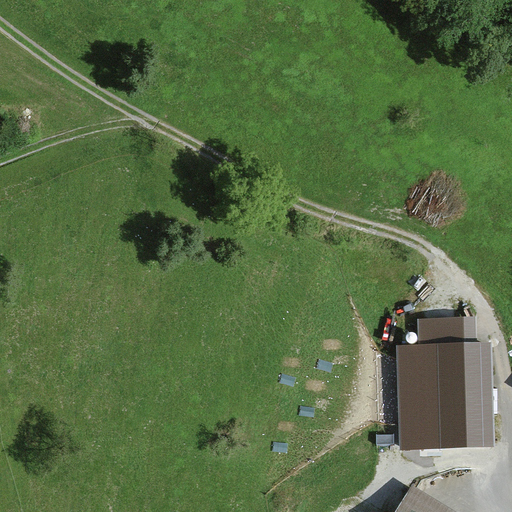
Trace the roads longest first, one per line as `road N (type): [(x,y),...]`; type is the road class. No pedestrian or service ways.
road 1 (track): [(0,22),(58,69),(297,203),(414,246),(456,275),(484,313),(495,349),(508,511)]
road 2 (track): [(0,163),(91,130),(148,120)]
